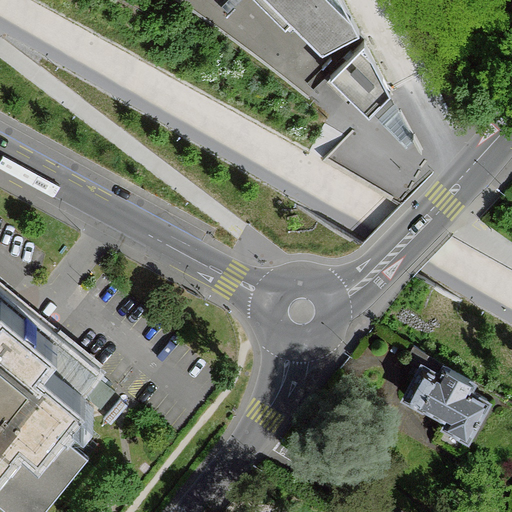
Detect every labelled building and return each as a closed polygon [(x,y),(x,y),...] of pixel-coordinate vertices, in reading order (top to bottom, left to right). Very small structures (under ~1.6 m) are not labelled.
[(277,0),(329,51),(366,32),(348,0),(277,0)] [(369,42),(334,70),(374,107),(394,92),(369,42)] [(0,308),(5,303),(8,298),(0,291),(0,308)] [(45,425),(74,390),(36,358),(50,341),(5,303),(0,308),(0,456),(23,429),(35,438),(45,425)] [(54,336),(50,341),(36,358),(74,390),(79,394),(97,372),(54,336)] [(420,366),(406,395),(448,417),(445,423),(468,436),(489,399),(469,389),(475,379),(414,345),(406,359),(420,366)] [(23,429),(0,456),(0,495),(20,511),(35,511),(82,456),(45,425),(35,438),(23,429)]
